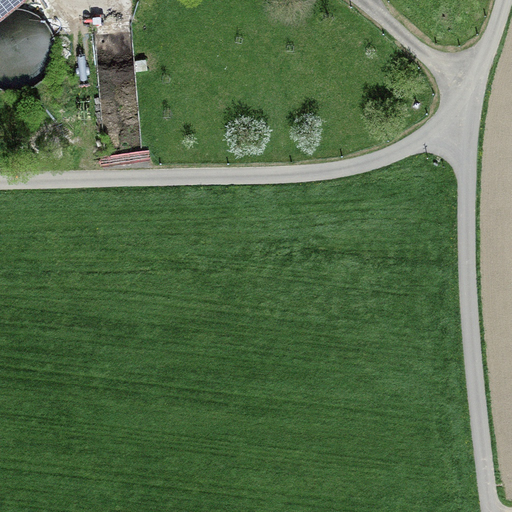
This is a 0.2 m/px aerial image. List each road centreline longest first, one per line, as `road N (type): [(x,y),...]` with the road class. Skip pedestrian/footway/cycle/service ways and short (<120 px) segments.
road 1 (unclassified): [(0,181),(332,168),(395,153),(439,128),(469,96)]
road 2 (unclassified): [(469,96),(467,312),(489,511)]
